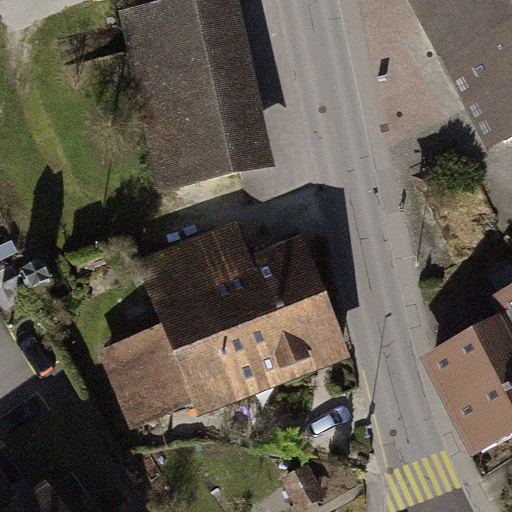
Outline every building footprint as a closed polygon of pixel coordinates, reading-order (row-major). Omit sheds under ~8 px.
[(234,0),(126,23),(164,203),(279,179),(241,0),(234,0)] [(511,0),(399,0),(489,167),(511,153),(511,0)] [(102,349),(132,425),(193,401),(198,414),(354,354),(306,232),(248,255),(235,223),(174,247),(180,262),(147,275),(166,324),(102,349)] [(504,314),(424,356),(476,454),(511,434),(511,283),(493,294),(504,314)] [(0,511),(67,511),(42,477),(0,507),(0,511)]
